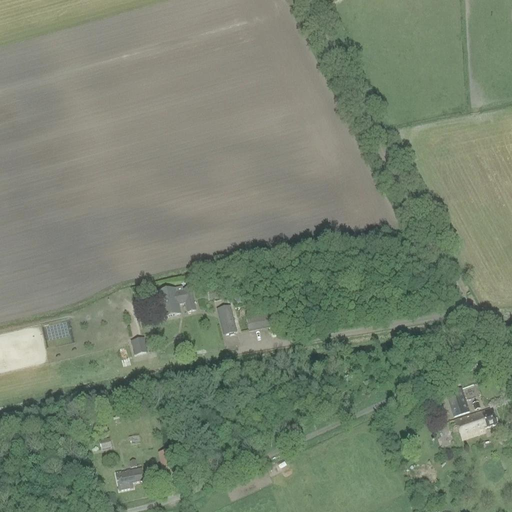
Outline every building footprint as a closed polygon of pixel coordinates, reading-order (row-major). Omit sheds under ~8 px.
[(158,294),(163,318),(180,315),(178,305),(186,304),(188,313),(195,311),(191,290),(176,293),(176,290),(158,294)] [(242,294),(235,295),(237,304),(244,302),(242,294)] [(236,333),(230,307),(217,311),(224,336),(236,333)] [(272,314),(249,319),(251,332),(275,327),(272,314)] [(148,354),(144,339),(132,342),(136,357),(148,354)] [(448,388),(459,384),(458,380),(446,384),(448,388)] [(470,413),(462,389),(446,394),(454,418),(470,413)] [(491,409),(481,412),(479,413),(479,412),(454,420),(461,441),(485,433),(484,430),(496,426),(491,409)] [(100,442),(102,451),(112,448),(110,440),(100,442)] [(171,482),(168,469),(175,467),(172,451),(157,454),(163,484),(171,482)] [(132,483),(143,481),(141,469),(129,472),(129,470),(117,473),(121,491),(133,489),(132,483)]
